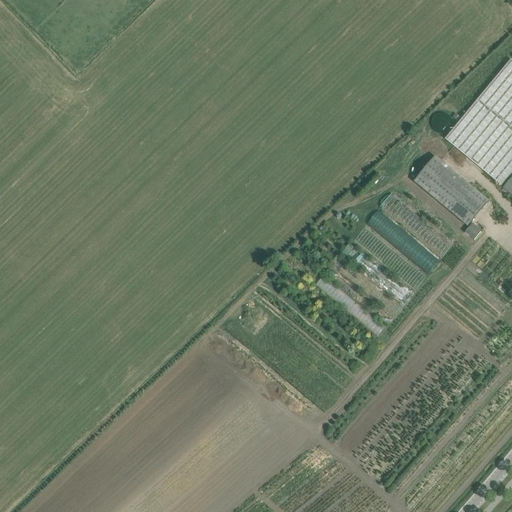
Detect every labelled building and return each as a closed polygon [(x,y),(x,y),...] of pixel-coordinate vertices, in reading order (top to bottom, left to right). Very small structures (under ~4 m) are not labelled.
[(511,60),(446,139),(502,186),(511,173),(511,60)] [(468,227),(490,201),(436,156),(414,182),(468,227)] [(511,195),(511,177),(503,188),(511,195)] [(380,208),(444,258),(454,245),(390,195),(380,208)] [(426,256),(429,252),(378,212),(367,225),(408,258),(408,257),(414,262),(419,256),(421,258),(424,255),(426,256)] [(465,232),(474,240),(482,231),(473,223),(465,232)] [(362,253),(356,259),(373,277),(379,271),(362,253)] [(322,277),(316,285),(378,334),(384,326),(322,277)]
